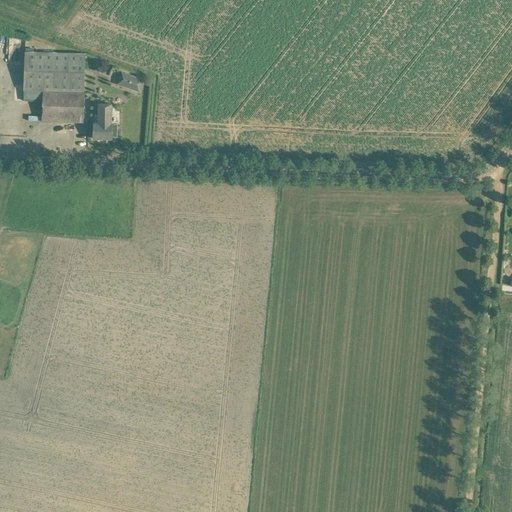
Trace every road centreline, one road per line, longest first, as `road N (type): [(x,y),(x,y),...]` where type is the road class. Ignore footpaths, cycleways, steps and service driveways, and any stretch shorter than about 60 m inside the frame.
road 1 (unclassified): [(0,161),(465,177),(491,169),(511,147)]
road 2 (track): [(491,169),(462,511)]
